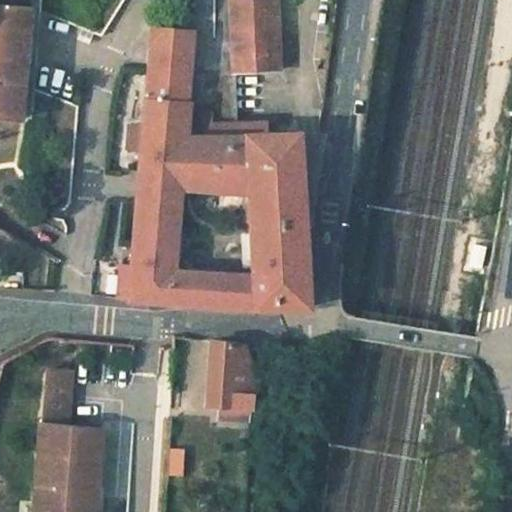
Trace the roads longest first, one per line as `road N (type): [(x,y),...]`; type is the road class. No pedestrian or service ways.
road 1 (unclassified): [(355,0),(325,227),(324,324)]
road 2 (residential): [(324,324),(0,317)]
road 3 (residential): [(511,346),(324,324)]
